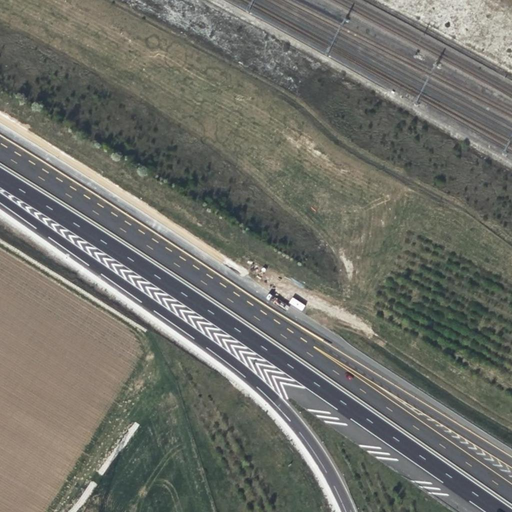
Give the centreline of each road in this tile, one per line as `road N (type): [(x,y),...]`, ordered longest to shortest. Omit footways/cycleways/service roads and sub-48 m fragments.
road 1 (motorway): [(0,178),(220,317),(499,511)]
road 2 (motorway): [(0,198),(282,405),(313,443),(348,511)]
road 3 (motorway): [(511,489),(236,300)]
road 4 (motorway): [(511,461),(265,301),(236,300)]
road 5 (motorway): [(236,300),(0,150)]
